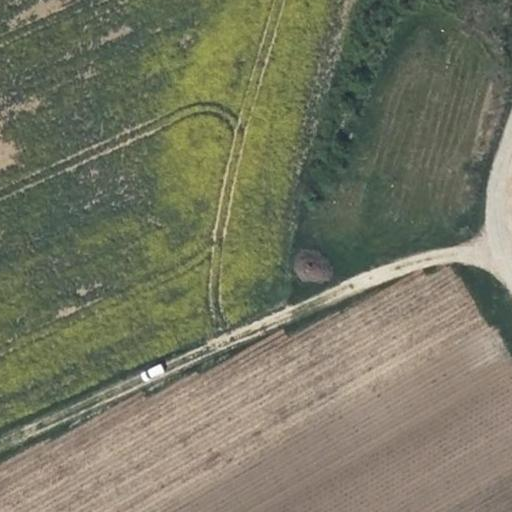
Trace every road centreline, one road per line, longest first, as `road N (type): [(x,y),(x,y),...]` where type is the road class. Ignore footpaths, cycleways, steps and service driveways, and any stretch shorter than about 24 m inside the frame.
road 1 (track): [(0,439),(383,270),(501,248)]
road 2 (unclassified): [(511,138),(496,197),(501,248),(511,268)]
